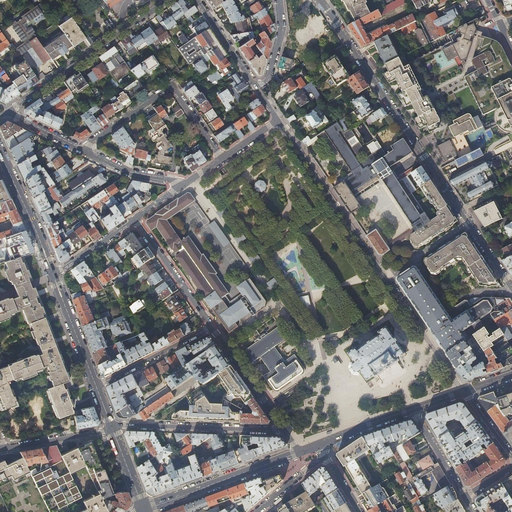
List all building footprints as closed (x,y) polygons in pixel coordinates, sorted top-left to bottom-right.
[(103,0),(110,9),(113,7),(109,2),(111,0),(103,0)] [(181,10),(183,12),(187,9),(184,5),(183,3),(184,2),(182,0),(178,0),(176,2),(181,10)] [(205,0),(212,9),(221,4),(222,3),(219,0),(205,0)] [(224,11),(235,5),(232,0),(226,0),(223,2),(222,3),(221,4),(224,11)] [(297,0),(289,0),(291,20),(300,19),(297,0)] [(356,21),(371,13),(366,3),(367,2),(366,0),(342,0),(343,2),(344,2),(349,12),(351,11),(356,21)] [(356,21),(348,25),(362,48),(376,41),(388,35),(401,29),(413,22),(416,21),(412,14),(388,26),(388,25),(386,26),(385,24),(371,32),(366,33),(362,25),(407,2),(405,0),(396,0),(371,13),(356,21)] [(424,5),(421,0),(412,0),(417,9),(424,5)] [(511,0),(503,0),(504,2),(504,3),(505,6),(506,7),(507,11),(511,9),(511,8),(511,5),(511,4),(511,0)] [(179,12),(181,10),(176,2),(170,6),(175,14),(178,13),(179,14),(180,14),(179,12)] [(253,14),(262,9),(258,2),(249,7),(253,14)] [(309,13),(313,18),(316,16),(320,12),(312,3),(304,9),(308,14),(309,13)] [(190,23),(193,21),(189,16),(197,10),(194,5),(188,9),(187,9),(183,12),(190,23)] [(227,17),(238,11),(235,5),(224,11),(227,17)] [(15,48),(17,50),(20,55),(26,51),(37,67),(50,58),(42,46),(35,37),(34,37),(34,36),(35,36),(33,34),(32,33),(34,32),(30,27),(36,23),(33,19),(42,13),(37,6),(11,23),(13,26),(11,27),(21,41),(23,40),(24,42),(15,48)] [(438,19),(435,12),(423,17),(434,40),(446,34),(443,27),(460,19),(454,7),(443,12),(445,15),(438,19)] [(267,15),(264,8),(262,9),(253,14),(251,16),(252,19),(256,17),(257,20),(267,15)] [(240,16),(238,11),(227,17),(231,23),(236,22),(245,19),(243,15),(240,16)] [(320,12),(316,16),(318,18),(294,35),(301,45),(316,35),(316,32),(327,24),(320,12)] [(162,21),(167,29),(168,29),(176,24),(170,15),(162,21)] [(273,24),(267,15),(257,20),(263,30),(273,24)] [(474,37),(474,36),(482,16),(459,28),(461,34),(464,34),(462,38),(460,38),(457,39),(458,42),(455,43),(454,41),(452,42),(451,41),(450,42),(451,43),(447,44),(446,43),(444,44),(445,45),(441,47),(441,46),(439,47),(439,48),(436,50),(435,49),(433,50),(434,51),(430,53),(430,51),(428,52),(428,54),(424,55),(424,54),(422,55),(423,56),(419,58),(419,57),(417,58),(417,59),(414,61),(413,60),(411,61),(412,62),(407,64),(403,55),(399,57),(387,64),(390,71),(389,71),(383,74),(389,83),(396,80),(398,79),(399,81),(398,83),(401,89),(403,89),(404,91),(403,92),(397,95),(405,107),(412,103),(414,102),(415,105),(414,107),(416,112),(419,113),(420,115),(418,116),(413,118),(423,135),(431,131),(437,128),(434,123),(436,123),(424,99),(420,91),(425,89),(426,90),(428,89),(427,88),(430,86),(431,87),(433,86),(433,85),(436,83),(436,84),(439,83),(438,82),(442,80),(442,82),(444,81),(444,79),(447,78),(448,79),(449,78),(449,77),(453,75),(453,76),(455,75),(455,74),(458,72),(459,74),(461,73),(460,71),(464,69),(463,67),(472,42),(471,42),(472,37),(473,37),(474,37)] [(63,32),(73,47),(85,39),(83,37),(71,18),(59,26),(63,32)] [(103,23),(109,31),(114,27),(108,19),(103,23)] [(249,32),(245,19),(236,22),(238,34),(249,32)] [(432,41),(421,19),(419,20),(424,31),(430,42),(432,41)] [(200,33),(208,27),(204,20),(196,26),(200,33)] [(416,27),(413,22),(401,29),(404,35),(409,33),(408,32),(414,29),(415,28),(416,27)] [(275,31),(274,23),(273,24),(263,30),(261,31),(262,32),(265,36),(275,31)] [(153,32),(160,42),(169,36),(165,30),(162,26),(153,32)] [(149,27),(139,34),(147,45),(152,42),(155,47),(161,43),(160,42),(153,32),(149,27)] [(225,57),(228,55),(208,27),(200,33),(188,41),(183,45),(181,46),(178,49),(189,65),(200,57),(205,54),(209,59),(213,65),(216,63),(225,57)] [(430,42),(424,31),(422,32),(421,29),(418,28),(417,29),(417,28),(415,28),(414,29),(423,46),(430,42)] [(183,45),(188,41),(180,30),(176,33),(183,45)] [(0,72),(3,70),(0,66),(0,51),(10,45),(0,31),(0,38),(3,43),(0,45),(0,72)] [(254,38),(252,31),(249,32),(238,34),(230,36),(235,42),(243,38),(248,36),(249,41),(251,39),(254,38)] [(42,46),(50,58),(51,60),(59,54),(61,56),(68,51),(73,47),(63,32),(57,36),(56,34),(50,39),(51,40),(42,46)] [(265,36),(262,32),(258,35),(260,38),(261,38),(262,39),(260,41),(260,42),(258,43),(257,42),(256,43),(257,44),(255,45),(258,50),(260,52),(261,55),(265,60),(270,43),(265,36)] [(85,39),(89,45),(94,41),(89,33),(83,37),(85,39)] [(127,36),(133,44),(140,39),(137,34),(135,36),(133,37),(132,36),(131,34),(127,36)] [(388,35),(376,41),(387,64),(399,57),(388,35)] [(127,36),(120,41),(125,49),(133,44),(127,36)] [(504,52),(503,48),(499,47),(495,43),(494,40),(491,39),(491,41),(485,39),(484,37),(482,36),(475,54),(476,57),(473,58),(473,59),(472,60),(472,61),(472,62),(476,71),(465,76),(468,82),(466,83),(467,85),(469,84),(471,88),(469,89),(470,91),(472,90),(474,95),(472,95),(473,97),(475,97),(477,100),(475,101),(476,103),(477,102),(480,106),(478,107),(479,109),(480,108),(483,114),(497,107),(498,109),(497,111),(496,114),(495,115),(495,118),(496,120),(496,123),(498,125),(499,127),(501,129),(504,131),(506,132),(509,132),(510,134),(511,133),(511,132),(511,70),(510,66),(511,65),(509,64),(507,60),(508,59),(508,58),(505,57),(502,53),(504,52)] [(254,46),(255,45),(251,39),(249,41),(239,48),(248,61),(253,58),(252,57),(255,55),(260,52),(258,50),(253,54),(249,49),(251,47),(250,46),(253,45),(254,46)] [(337,55),(344,50),(341,45),(334,50),(337,55)] [(103,63),(116,82),(131,71),(130,70),(113,46),(98,57),(103,63)] [(204,62),(209,59),(205,54),(200,57),(200,59),(192,64),(199,74),(208,68),(204,62)] [(261,75),(265,60),(261,55),(258,57),(258,58),(259,58),(258,58),(257,58),(255,55),(252,57),(253,58),(248,61),(257,75),(261,75)] [(130,70),(131,71),(135,78),(136,79),(157,64),(151,56),(141,62),(143,65),(140,67),(139,64),(130,70)] [(336,56),(323,64),(333,79),(336,83),(338,86),(348,80),(350,78),(350,77),(345,70),(341,63),(337,57),(336,57),(336,56)] [(229,64),(225,57),(216,63),(224,75),(229,71),(226,66),(229,64)] [(298,70),(302,67),(297,59),(295,61),(287,59),(282,57),(279,68),(290,71),(293,61),(296,66),(298,70)] [(38,81),(24,61),(14,67),(18,74),(18,76),(18,77),(11,82),(12,84),(19,94),(38,81)] [(92,70),(86,74),(103,99),(105,98),(120,88),(116,82),(103,63),(101,64),(100,64),(92,69),(92,70)] [(3,70),(0,72),(0,77),(1,77),(6,85),(11,82),(3,70)] [(216,70),(207,76),(210,82),(214,79),(217,83),(223,79),(216,70)] [(231,83),(234,87),(245,80),(242,76),(240,77),(239,77),(236,72),(231,76),(234,81),(231,83)] [(356,94),(357,95),(369,87),(359,72),(350,78),(348,80),(349,80),(350,80),(358,92),(356,94)] [(74,74),(62,82),(67,88),(71,94),(76,90),(75,89),(79,87),(80,88),(87,84),(82,77),(79,73),(76,76),(74,74)] [(86,74),(82,77),(87,84),(99,102),(103,99),(86,74)] [(299,87),(301,89),(303,88),(306,86),(306,85),(301,77),(296,80),(298,82),(295,84),(293,81),(295,80),(292,76),(290,77),(291,78),(282,84),(289,94),(299,87)] [(140,93),(144,90),(136,79),(135,78),(134,79),(121,89),(124,94),(129,100),(133,98),(133,96),(139,92),(140,93)] [(230,90),(233,95),(241,90),(243,88),(248,85),(245,80),(234,87),(230,90)] [(187,85),(182,88),(184,92),(193,86),(190,82),(186,84),(187,85)] [(312,82),(307,85),(312,93),(313,92),(314,95),(318,92),(312,82)] [(3,91),(0,96),(0,101),(5,104),(19,94),(12,84),(3,91)] [(184,92),(190,100),(194,98),(196,100),(195,101),(196,103),(197,102),(199,105),(206,100),(201,92),(200,93),(200,92),(199,92),(194,85),(193,86),(184,92)] [(57,96),(60,101),(63,99),(66,103),(67,102),(67,101),(69,100),(66,96),(71,94),(67,88),(57,96)] [(222,102),(228,110),(230,109),(230,106),(228,102),(233,98),(227,89),(221,93),(220,90),(216,93),(222,102)] [(294,97),(301,107),(310,101),(303,91),(294,97)] [(128,106),(132,104),(129,100),(124,94),(123,94),(122,92),(118,94),(119,96),(116,98),(117,100),(123,108),(124,106),(125,106),(126,106),(127,105),(127,104),(128,106)] [(220,103),(222,102),(216,93),(214,94),(220,103)] [(252,110),(261,104),(253,93),(245,98),(248,103),(247,103),(252,110)] [(357,110),(368,103),(363,94),(352,102),(354,105),(357,110)] [(46,100),(42,103),(43,105),(46,110),(50,107),(60,101),(57,96),(48,102),(46,100)] [(424,99),(436,123),(439,121),(427,98),(424,99)] [(42,103),(39,99),(24,109),(24,113),(34,118),(44,111),(46,110),(43,105),(39,108),(38,106),(42,103)] [(63,99),(60,101),(50,107),(51,109),(53,108),(56,113),(65,107),(63,104),(64,103),(65,104),(66,104),(66,103),(63,99)] [(109,105),(114,112),(118,110),(119,111),(123,108),(117,100),(112,104),(112,103),(109,105)] [(199,105),(198,105),(203,112),(211,107),(206,100),(199,105)] [(355,111),(357,110),(354,105),(352,102),(349,103),(355,111)] [(373,110),(368,103),(357,110),(361,114),(360,115),(362,118),(373,110)] [(103,113),(107,118),(107,117),(108,118),(108,117),(108,118),(111,116),(111,115),(114,112),(109,105),(108,104),(101,109),(103,113)] [(256,117),(265,111),(261,104),(252,110),(250,112),(252,115),(253,114),(256,117)] [(80,116),(92,133),(109,121),(107,118),(103,113),(95,119),(91,114),(98,109),(95,105),(80,116)] [(153,108),(157,113),(161,119),(167,114),(160,105),(157,107),(156,106),(153,108)] [(181,109),(178,105),(172,109),(175,113),(181,109)] [(383,108),(372,114),(376,120),(381,117),(383,119),(388,116),(383,108)] [(181,109),(175,113),(174,114),(177,118),(184,113),(181,109)] [(212,109),(204,114),(209,121),(217,116),(216,115),(214,112),(212,109)] [(44,111),(34,118),(58,129),(62,120),(44,111)] [(313,129),(323,123),(320,118),(315,111),(305,117),(313,129)] [(157,113),(147,121),(152,128),(149,131),(153,137),(152,138),(152,140),(153,143),(156,141),(158,143),(157,144),(156,147),(159,151),(158,152),(157,155),(155,154),(155,157),(156,157),(155,163),(170,165),(172,157),(168,156),(169,152),(167,149),(172,146),(168,140),(167,141),(165,137),(166,137),(166,136),(165,133),(163,134),(160,131),(161,130),(162,129),(160,127),(165,124),(163,121),(161,119),(157,113)] [(233,130),(239,139),(244,136),(239,129),(245,124),(250,131),(255,128),(246,115),(241,118),(230,126),(233,130)] [(287,120),(290,124),(297,119),(294,115),(287,120)] [(320,118),(323,123),(324,123),(326,124),(329,121),(324,115),(320,118)] [(444,157),(442,158),(444,163),(449,160),(448,160),(454,157),(462,153),(461,150),(462,150),(462,149),(463,148),(463,147),(465,146),(462,140),(473,135),(474,137),(480,135),(478,132),(484,129),(481,124),(482,123),(481,121),(480,122),(477,116),(472,118),(470,115),(469,115),(468,115),(453,122),(455,125),(448,128),(448,129),(449,130),(448,131),(447,132),(446,133),(447,134),(447,135),(445,136),(445,138),(446,138),(445,140),(444,140),(443,142),(444,142),(444,144),(440,146),(439,144),(438,145),(444,157)] [(223,125),(218,117),(210,122),(215,130),(223,125)] [(163,121),(165,124),(173,137),(176,135),(165,120),(163,121)] [(16,140),(17,139),(19,143),(22,141),(26,138),(33,134),(7,121),(0,126),(0,129),(9,149),(18,143),(16,140)] [(414,227),(416,231),(430,222),(425,213),(411,193),(402,179),(398,182),(389,168),(413,153),(403,139),(384,151),(382,148),(373,154),(364,160),(364,159),(361,156),(368,151),(368,150),(368,149),(366,147),(364,148),(352,128),(344,133),(343,131),(343,130),(338,122),(324,131),(353,175),(334,188),(351,214),(361,207),(353,196),(381,178),(414,227)] [(339,122),(338,122),(343,130),(343,131),(346,129),(342,123),(341,124),(339,122)] [(215,136),(218,142),(228,135),(227,134),(233,130),(230,126),(215,136)] [(122,127),(116,131),(124,143),(126,146),(132,142),(122,127)] [(75,132),(73,137),(79,140),(82,139),(89,135),(86,129),(79,134),(75,132)] [(116,131),(111,135),(120,148),(124,143),(116,131)] [(377,141),(382,148),(390,142),(384,133),(376,139),(377,141)] [(38,136),(33,134),(26,138),(22,141),(19,143),(18,143),(9,149),(11,154),(16,165),(34,155),(32,150),(33,150),(29,142),(37,138),(38,136)] [(302,141),(304,145),(311,140),(308,136),(302,141)] [(304,145),(307,148),(319,140),(316,136),(311,140),(304,145)] [(179,138),(176,140),(184,153),(188,150),(186,147),(185,147),(179,138)] [(382,148),(377,141),(374,142),(374,141),(367,145),(373,153),(373,154),(382,148)] [(124,143),(120,148),(119,149),(117,152),(125,155),(126,152),(128,153),(124,162),(128,164),(131,157),(133,148),(126,146),(124,143)] [(437,148),(442,158),(444,157),(438,145),(437,145),(436,146),(437,149),(437,148)] [(54,151),(56,149),(54,147),(51,148),(49,146),(37,153),(39,156),(43,153),(45,156),(46,156),(54,151)] [(60,155),(56,149),(54,151),(46,156),(45,156),(49,162),(59,155),(60,155)] [(134,157),(149,161),(150,155),(146,154),(147,152),(136,149),(134,157)] [(199,166),(207,161),(199,149),(191,155),(199,166)] [(480,149),(449,164),(450,166),(456,163),(458,167),(469,161),(470,162),(484,155),(480,149)] [(184,161),(191,172),(199,166),(191,155),(190,154),(187,157),(186,156),(183,158),(183,159),(184,161)] [(36,159),(34,155),(16,165),(24,180),(35,172),(39,169),(40,168),(39,165),(36,166),(33,168),(31,168),(30,166),(30,165),(29,163),(34,160),(36,159)] [(59,155),(49,162),(46,164),(48,167),(52,164),(56,170),(65,164),(59,155)] [(487,161),(449,181),(453,187),(469,179),(474,189),(466,193),(469,199),(498,185),(490,168),(492,167),(492,165),(491,162),(489,161),(487,162),(487,161)] [(422,166),(419,163),(411,169),(412,171),(405,176),(406,177),(407,176),(411,174),(422,166)] [(71,172),(65,164),(56,170),(60,176),(56,178),(58,181),(71,172)] [(431,180),(422,166),(411,174),(420,188),(420,187),(431,180)] [(35,172),(24,180),(32,198),(42,192),(45,190),(54,184),(48,176),(42,167),(40,168),(39,169),(42,174),(41,175),(48,185),(46,187),(43,189),(35,172)] [(122,178),(105,169),(99,174),(106,180),(106,179),(110,176),(115,180),(115,181),(115,182),(122,178)] [(106,180),(99,174),(92,178),(102,191),(103,190),(105,189),(110,186),(106,180)] [(406,177),(402,179),(411,193),(419,188),(417,186),(415,188),(407,176),(406,177)] [(102,191),(92,178),(84,183),(89,191),(93,197),(102,191)] [(0,202),(10,199),(5,189),(1,179),(0,179),(0,202)] [(445,201),(431,180),(420,187),(420,188),(419,188),(411,193),(425,213),(445,201)] [(141,182),(131,181),(126,190),(128,193),(130,195),(132,194),(133,195),(138,192),(139,190),(141,182)] [(264,190),(265,189),(266,185),(263,182),(259,181),(257,183),(256,183),(255,187),(257,191),(262,192),(263,191),(264,190)] [(148,184),(141,182),(139,190),(146,200),(147,199),(150,195),(150,192),(147,192),(148,184)] [(42,192),(32,198),(39,213),(50,208),(50,207),(47,201),(49,200),(52,206),(53,205),(53,204),(62,197),(54,184),(45,190),(49,198),(47,199),(45,195),(44,195),(42,192)] [(112,184),(110,186),(105,189),(110,196),(112,195),(117,191),(112,184)] [(102,191),(93,197),(87,201),(92,207),(94,210),(105,203),(112,214),(111,216),(109,214),(106,216),(105,214),(104,214),(102,215),(102,216),(103,218),(100,219),(108,230),(123,220),(120,215),(108,197),(103,190),(102,191)] [(138,192),(133,195),(131,197),(136,205),(139,209),(143,206),(139,202),(143,199),(144,201),(146,200),(139,190),(138,192)] [(44,221),(48,227),(56,221),(64,216),(72,211),(80,206),(84,202),(87,201),(93,197),(89,191),(44,221)] [(130,195),(128,193),(121,198),(124,202),(129,209),(129,210),(136,205),(131,197),(130,195)] [(166,220),(195,200),(190,194),(188,193),(179,200),(178,199),(156,214),(156,215),(147,221),(147,223),(151,230),(157,226),(168,242),(167,242),(175,252),(178,250),(180,253),(175,256),(205,299),(223,286),(223,285),(216,274),(217,273),(211,264),(209,265),(189,236),(181,241),(166,220)] [(110,196),(108,197),(120,215),(129,209),(124,202),(119,205),(112,195),(110,196)] [(7,212),(15,209),(10,199),(0,202),(0,214),(3,213),(7,212)] [(483,220),(486,226),(500,219),(497,214),(500,212),(496,205),(494,206),(493,202),(492,199),(485,203),(486,204),(482,206),(481,205),(475,208),(476,210),(477,213),(476,214),(481,221),(483,220)] [(425,213),(430,222),(431,224),(451,211),(445,201),(425,213)] [(80,206),(72,211),(74,214),(78,211),(85,220),(88,218),(84,212),(83,210),(80,206)] [(94,210),(92,207),(88,210),(84,212),(88,218),(91,222),(92,223),(98,219),(98,218),(99,217),(94,210)] [(220,209),(216,212),(220,219),(225,215),(228,213),(223,207),(220,209)] [(12,224),(21,221),(15,209),(7,212),(8,215),(9,218),(10,220),(12,224)] [(431,224),(438,234),(455,222),(455,217),(451,211),(431,224)] [(64,216),(56,221),(57,223),(59,225),(66,220),(64,216)] [(509,218),(508,216),(503,218),(504,221),(502,222),(504,226),(511,221),(511,219),(511,217),(509,218)] [(0,238),(25,230),(21,221),(12,224),(11,224),(13,227),(11,227),(12,229),(0,232),(0,238)] [(48,227),(46,228),(50,238),(62,230),(61,228),(58,231),(57,230),(57,229),(57,227),(57,226),(56,225),(54,226),(54,225),(57,223),(56,221),(48,227)] [(230,243),(214,221),(211,223),(208,225),(224,248),(230,243)] [(511,221),(504,226),(503,226),(509,238),(511,236),(511,221)] [(92,223),(91,222),(88,224),(91,227),(85,231),(87,234),(92,241),(100,236),(92,223)] [(411,235),(410,240),(414,246),(418,247),(425,243),(438,234),(431,224),(430,222),(416,231),(411,235)] [(74,227),(72,228),(73,229),(80,239),(87,234),(85,231),(82,226),(76,230),(74,227)] [(405,240),(410,240),(411,235),(416,231),(414,227),(387,246),(390,250),(405,240)] [(73,232),(66,236),(68,239),(72,245),(80,239),(73,229),(72,230),(73,232)] [(5,250),(29,241),(25,230),(0,238),(0,239),(2,245),(4,249),(5,250)] [(62,230),(50,238),(54,248),(60,244),(61,243),(59,239),(60,239),(59,237),(59,236),(59,235),(60,234),(64,241),(68,239),(66,236),(62,230)] [(366,236),(379,254),(383,255),(390,250),(387,246),(376,230),(366,236)] [(242,232),(234,238),(238,244),(246,238),(242,232)] [(133,233),(125,239),(137,255),(144,249),(133,233)] [(493,287),(502,287),(497,279),(467,235),(463,234),(445,246),(446,246),(439,250),(434,254),(426,258),(425,262),(431,271),(436,273),(449,265),(455,260),(458,259),(463,259),(471,272),(479,284),(480,286),(493,287)] [(61,243),(60,244),(63,247),(64,249),(68,246),(71,250),(74,248),(72,245),(68,239),(64,241),(61,243)] [(119,243),(119,244),(124,250),(127,248),(129,252),(130,251),(134,257),(137,255),(125,239),(119,243)] [(19,257),(23,255),(33,252),(29,241),(5,250),(2,251),(6,261),(19,257)] [(60,244),(54,248),(58,261),(62,262),(69,257),(64,249),(62,251),(60,249),(63,247),(60,244)] [(116,246),(113,248),(120,258),(126,254),(124,250),(119,244),(118,245),(117,244),(115,245),(116,246)] [(155,257),(148,247),(144,249),(137,255),(134,257),(130,259),(137,269),(139,268),(142,266),(141,266),(149,261),(150,260),(155,257)] [(113,248),(106,253),(111,259),(112,259),(116,264),(120,261),(121,263),(123,262),(120,258),(113,248)] [(439,250),(426,258),(434,254),(439,250)] [(256,252),(248,258),(253,264),(260,258),(256,252)] [(511,255),(508,257),(502,260),(511,275),(511,255)] [(14,288),(29,282),(28,281),(27,278),(28,277),(26,270),(23,262),(21,262),(19,257),(6,261),(3,262),(6,269),(3,270),(8,281),(9,281),(9,283),(10,283),(11,285),(12,285),(13,285),(14,288)] [(139,279),(141,283),(142,282),(146,279),(149,277),(157,272),(152,264),(152,263),(150,260),(149,261),(142,266),(139,268),(142,272),(138,274),(138,276),(139,278),(139,279)] [(85,261),(77,267),(82,274),(84,277),(87,274),(88,276),(90,274),(89,273),(92,271),(85,261)] [(115,264),(106,271),(112,280),(118,276),(120,278),(114,282),(115,284),(116,284),(124,278),(123,276),(121,274),(120,273),(115,264)] [(77,267),(71,270),(76,277),(82,274),(77,267)] [(495,320),(505,314),(502,310),(501,311),(498,306),(497,304),(496,298),(495,298),(483,297),(470,306),(467,301),(465,300),(446,313),(422,276),(416,267),(414,267),(397,278),(397,280),(432,332),(431,332),(434,336),(434,335),(440,344),(442,348),(443,348),(446,353),(465,341),(466,340),(461,332),(472,324),(478,332),(485,327),(495,321),(495,320)] [(112,280),(106,271),(96,277),(102,286),(110,281),(112,285),(115,284),(114,282),(112,280)] [(149,277),(146,279),(152,287),(163,279),(157,272),(149,277)] [(82,274),(76,277),(80,284),(81,283),(87,281),(84,277),(82,274)] [(96,277),(88,283),(94,292),(96,291),(104,288),(102,286),(96,277)] [(266,302),(250,278),(237,287),(244,297),(231,306),(229,306),(227,307),(221,298),(228,293),(223,286),(205,299),(204,299),(211,308),(213,307),(218,314),(216,315),(216,316),(215,318),(215,320),(216,322),(219,326),(221,328),(223,329),(224,329),(226,329),(229,329),(231,329),(233,328),(236,326),(237,325),(237,324),(238,322),(238,321),(239,319),(239,318),(249,311),(253,316),(265,308),(266,302)] [(269,282),(267,283),(271,289),(278,284),(274,278),(269,282)] [(77,287),(69,290),(71,294),(76,292),(77,294),(80,293),(82,292),(84,296),(94,292),(88,283),(87,281),(81,283),(84,289),(81,291),(77,287)] [(29,323),(43,318),(41,314),(42,314),(36,298),(35,295),(32,288),(31,288),(31,287),(29,282),(14,288),(13,285),(12,285),(16,297),(10,299),(10,298),(6,299),(6,298),(0,300),(0,319),(0,320),(9,316),(8,315),(21,310),(27,324),(29,323)] [(166,282),(155,290),(157,292),(160,290),(162,293),(170,287),(166,282)] [(115,284),(112,285),(115,289),(116,289),(122,298),(124,297),(116,284),(115,284)] [(170,287),(162,293),(164,296),(161,298),(163,301),(174,293),(170,287)] [(84,296),(73,300),(76,307),(79,314),(91,309),(93,309),(92,307),(90,308),(87,302),(91,300),(90,298),(97,295),(96,291),(94,292),(84,296)] [(309,295),(300,297),(301,307),(311,304),(309,295)] [(173,296),(166,301),(168,304),(167,304),(174,313),(183,307),(180,303),(179,304),(175,299),(173,296)] [(511,310),(511,309),(511,301),(510,298),(500,298),(495,297),(495,298),(496,298),(497,304),(498,306),(500,305),(502,303),(504,302),(507,306),(502,309),(502,310),(505,314),(511,311),(511,310)] [(143,300),(142,298),(130,307),(133,313),(137,310),(138,312),(145,307),(141,301),(143,300)] [(185,310),(183,307),(174,313),(180,322),(187,317),(184,311),(185,310)] [(91,309),(79,314),(83,326),(86,325),(95,322),(91,309)] [(495,321),(500,328),(504,334),(507,340),(511,336),(511,309),(511,310),(511,311),(505,314),(495,320),(495,321)] [(99,315),(101,319),(107,317),(110,316),(108,311),(99,315)] [(86,325),(83,326),(89,340),(94,353),(105,348),(108,347),(101,331),(111,327),(114,337),(120,335),(120,337),(132,333),(128,322),(126,321),(124,316),(114,320),(113,322),(113,323),(109,324),(107,317),(101,319),(95,322),(86,325)] [(46,323),(44,317),(43,318),(29,323),(32,331),(31,331),(36,345),(38,345),(41,354),(37,356),(36,355),(33,356),(33,355),(10,364),(10,365),(7,366),(1,368),(3,372),(5,371),(9,380),(12,379),(13,380),(20,377),(20,378),(35,373),(34,371),(42,368),(41,367),(46,365),(48,371),(47,372),(51,383),(53,383),(54,386),(57,386),(69,381),(66,373),(61,362),(59,356),(46,323)] [(185,336),(192,332),(187,321),(182,325),(183,328),(181,328),(185,336)] [(288,337),(280,326),(263,339),(261,337),(258,339),(260,341),(242,353),(249,364),(260,356),(271,372),(267,374),(266,374),(264,376),(273,388),(274,387),(275,389),(278,389),(302,372),(302,370),(302,368),(303,367),(294,355),(284,362),(274,347),(288,337)] [(394,337),(386,326),(378,332),(380,335),(357,350),(356,348),(348,353),(352,359),(354,362),(353,363),(353,362),(352,363),(353,364),(352,366),(352,367),(351,367),(352,368),(353,369),(353,370),(354,371),(355,372),(355,371),(357,372),(359,372),(359,373),(360,372),(361,371),(367,380),(374,375),(375,377),(375,376),(376,377),(387,369),(399,361),(399,360),(398,358),(405,353),(398,343),(396,340),(394,337)] [(491,348),(494,345),(492,343),(504,334),(500,328),(493,333),(494,335),(489,338),(488,335),(489,334),(485,327),(478,332),(473,335),(484,351),(490,347),(491,348)] [(170,343),(185,336),(181,328),(176,331),(175,330),(168,334),(170,337),(168,338),(170,343)] [(313,333),(305,338),(310,344),(317,339),(313,333)] [(156,336),(149,340),(150,341),(152,345),(156,343),(159,341),(156,336)] [(166,336),(159,341),(159,342),(158,343),(157,343),(158,345),(157,345),(156,343),(152,345),(155,351),(170,343),(168,338),(166,340),(165,338),(166,337),(166,336)] [(207,351),(217,345),(211,336),(191,347),(195,356),(197,356),(196,354),(206,349),(207,351)] [(122,342),(118,343),(116,344),(122,354),(128,365),(141,358),(155,351),(152,345),(150,341),(146,343),(146,342),(143,342),(127,351),(122,342)] [(446,354),(456,368),(465,362),(466,363),(471,359),(476,356),(465,341),(446,353),(446,354)] [(116,344),(111,346),(117,357),(118,356),(122,354),(116,344)] [(188,372),(180,378),(176,373),(173,375),(166,379),(173,390),(194,376),(198,381),(199,380),(201,383),(202,382),(204,384),(217,375),(231,365),(217,345),(207,351),(202,355),(197,359),(184,367),(188,372)] [(487,373),(504,368),(501,363),(499,365),(497,364),(494,358),(497,357),(491,348),(490,347),(484,351),(486,354),(486,355),(486,356),(487,357),(488,357),(490,362),(488,364),(485,365),(487,373)] [(105,348),(94,353),(99,366),(106,362),(112,359),(110,356),(109,356),(109,355),(110,354),(108,350),(107,351),(105,348)] [(504,368),(511,364),(511,349),(507,353),(506,352),(504,351),(499,354),(500,357),(498,359),(501,363),(504,368)] [(106,377),(128,365),(122,354),(118,356),(119,358),(112,362),(111,361),(110,361),(110,362),(109,363),(107,364),(106,362),(99,366),(102,375),(106,377)] [(182,364),(177,354),(168,359),(172,366),(173,368),(174,368),(182,364)] [(467,380),(487,373),(485,365),(483,362),(479,363),(479,364),(475,366),(476,366),(474,367),(473,368),(471,364),(473,363),(473,362),(471,359),(466,363),(465,362),(456,368),(461,376),(463,379),(467,380)] [(157,364),(161,373),(169,370),(169,369),(170,368),(170,367),(167,363),(166,363),(164,361),(157,364)] [(199,387),(195,390),(187,395),(186,396),(192,404),(192,406),(191,406),(191,411),(181,411),(174,415),(173,417),(173,419),(173,418),(175,419),(212,420),(212,422),(240,423),(241,411),(242,409),(243,406),(245,403),(253,397),(231,365),(217,375),(221,382),(229,392),(227,394),(226,395),(225,397),(225,398),(224,400),(223,403),(211,403),(199,387)] [(150,381),(158,377),(153,367),(145,372),(150,381)] [(3,372),(1,368),(0,368),(0,403),(3,410),(16,405),(13,397),(12,397),(7,384),(8,384),(7,381),(9,380),(5,371),(3,372)] [(134,376),(140,388),(143,386),(149,383),(143,372),(140,373),(142,376),(138,378),(136,375),(134,376)] [(134,376),(133,374),(109,387),(108,390),(117,413),(137,400),(143,395),(140,388),(134,376)] [(147,407),(142,411),(130,419),(143,419),(144,421),(150,417),(148,414),(194,384),(195,390),(199,387),(201,386),(198,381),(194,376),(173,390),(170,392),(147,407)] [(69,382),(69,381),(57,386),(54,386),(47,389),(58,419),(73,413),(73,412),(73,411),(72,411),(71,407),(72,406),(66,392),(63,384),(69,382)] [(511,384),(503,387),(494,390),(500,409),(510,421),(511,419),(511,384)] [(144,402),(147,407),(170,392),(167,387),(144,402)] [(500,409),(494,390),(479,396),(478,399),(511,444),(511,419),(510,421),(500,409)] [(241,411),(240,423),(252,423),(268,424),(269,422),(270,421),(253,397),(245,403),(243,406),(247,409),(248,407),(251,412),(253,412),(252,414),(243,413),(243,410),(242,409),(241,411)] [(140,404),(137,400),(117,413),(118,416),(121,419),(130,419),(142,411),(140,407),(135,411),(134,409),(140,404)] [(466,428),(477,420),(464,403),(462,403),(460,402),(453,404),(427,414),(426,417),(438,437),(449,431),(451,431),(451,429),(449,429),(446,425),(447,421),(450,420),(451,422),(452,422),(457,421),(457,420),(459,420),(460,420),(465,427),(463,427),(464,429),(466,428)] [(16,406),(11,410),(15,416),(21,411),(18,406),(16,407),(16,406)] [(93,407),(80,409),(82,414),(83,414),(84,416),(85,416),(84,417),(80,415),(74,416),(76,428),(77,429),(85,428),(97,426),(99,422),(93,407)] [(4,415),(8,419),(14,414),(9,410),(4,415)] [(410,420),(380,430),(386,441),(389,440),(389,441),(391,441),(393,440),(394,442),(400,438),(399,437),(400,436),(400,432),(404,431),(405,432),(404,433),(404,434),(407,440),(409,439),(420,432),(413,421),(410,420)] [(484,449),(482,446),(484,444),(487,447),(493,443),(477,420),(466,428),(468,431),(455,440),(449,431),(438,437),(455,467),(462,463),(460,460),(463,458),(465,461),(469,459),(480,451),(483,450),(484,449)] [(370,449),(378,463),(394,455),(391,450),(389,446),(387,447),(385,443),(385,442),(386,441),(380,430),(363,436),(363,437),(370,449)] [(125,434),(130,448),(135,446),(134,443),(137,442),(137,443),(139,442),(139,441),(141,440),(141,443),(144,441),(149,438),(150,432),(138,432),(127,431),(125,434)] [(155,432),(150,432),(149,438),(159,454),(167,449),(165,446),(162,448),(155,435),(155,432)] [(184,433),(174,433),(177,442),(182,438),(184,440),(183,440),(185,443),(185,442),(186,443),(189,446),(181,452),(183,456),(192,450),(192,448),(192,434),(184,433)] [(201,434),(192,434),(192,448),(194,448),(194,447),(194,445),(197,445),(197,446),(201,444),(201,440),(203,440),(204,442),(209,438),(213,435),(213,434),(201,434)] [(217,435),(213,434),(213,435),(209,438),(214,450),(215,454),(222,452),(220,447),(224,446),(222,441),(220,441),(217,435)] [(234,451),(239,464),(257,457),(251,442),(251,436),(241,436),(240,445),(241,448),(234,451)] [(251,442),(257,457),(286,446),(287,444),(283,439),(279,437),(251,436),(251,442)] [(365,492),(372,488),(372,487),(355,459),(370,449),(363,437),(357,440),(338,453),(339,454),(338,455),(344,465),(344,466),(346,466),(358,486),(357,487),(358,490),(360,489),(362,493),(365,492)] [(159,454),(149,438),(144,441),(153,458),(155,457),(159,454)] [(407,440),(401,444),(408,456),(416,451),(414,447),(412,445),(410,441),(409,439),(407,440)] [(97,491),(98,493),(101,499),(112,494),(107,481),(103,470),(97,457),(91,443),(82,446),(77,448),(85,465),(87,469),(92,467),(93,471),(101,489),(97,491)] [(506,460),(493,443),(487,447),(484,449),(484,450),(483,451),(483,450),(480,451),(482,454),(485,452),(491,460),(487,462),(493,471),(505,463),(506,460)] [(167,449),(159,454),(162,459),(167,456),(173,452),(171,449),(172,448),(169,444),(165,446),(167,449)] [(401,444),(395,447),(400,455),(404,461),(409,458),(408,456),(401,444)] [(35,449),(20,452),(22,457),(26,465),(30,464),(30,462),(37,461),(40,461),(40,463),(41,462),(41,465),(40,470),(37,472),(35,468),(29,471),(29,472),(49,511),(81,497),(69,473),(61,456),(56,445),(43,447),(35,449)] [(135,446),(130,448),(132,454),(139,451),(137,445),(135,446)] [(391,450),(394,455),(396,458),(400,455),(395,447),(391,450)] [(431,452),(428,447),(417,453),(421,459),(417,461),(417,462),(414,464),(419,473),(421,472),(423,471),(433,465),(434,464),(432,460),(430,457),(429,454),(431,452)] [(77,448),(61,456),(69,473),(85,465),(77,448)] [(181,452),(180,451),(174,455),(177,460),(183,456),(181,452)] [(217,458),(221,470),(239,464),(234,451),(227,453),(228,457),(227,457),(225,454),(216,457),(217,458)] [(160,464),(156,467),(157,468),(156,470),(150,460),(138,468),(144,484),(156,475),(158,474),(167,468),(167,467),(162,459),(159,454),(155,457),(158,462),(159,462),(160,464)] [(169,474),(175,488),(204,477),(198,462),(196,455),(189,457),(192,465),(176,471),(173,463),(172,464),(167,467),(167,468),(169,474)] [(400,455),(396,458),(399,464),(403,462),(404,461),(400,455)] [(167,456),(162,459),(167,467),(172,464),(171,460),(170,458),(167,456)] [(3,461),(0,462),(0,480),(2,479),(3,480),(5,479),(5,478),(11,475),(14,479),(29,472),(29,471),(26,465),(22,457),(6,465),(4,460),(3,461)] [(198,462),(204,477),(221,470),(217,458),(213,460),(212,458),(211,458),(208,458),(209,461),(208,462),(208,461),(203,462),(204,463),(202,464),(201,461),(198,462)] [(462,463),(455,467),(466,485),(469,486),(482,478),(476,470),(472,472),(467,463),(470,461),(469,459),(465,461),(462,463)] [(413,477),(404,461),(403,462),(399,464),(403,471),(406,476),(409,474),(411,478),(412,477),(413,477)] [(448,480),(438,462),(434,464),(433,465),(423,471),(421,472),(419,473),(418,474),(413,477),(412,477),(411,478),(408,480),(410,483),(413,481),(421,495),(428,491),(420,477),(431,471),(440,487),(448,482),(447,481),(448,480)] [(482,478),(493,471),(487,462),(484,463),(484,462),(483,463),(483,464),(481,462),(478,464),(479,466),(476,468),(476,470),(482,478)] [(322,467),(303,483),(302,483),(307,491),(314,503),(324,497),(322,494),(316,498),(315,498),(312,494),(318,489),(317,488),(321,484),(324,489),(324,490),(327,495),(339,489),(325,467),(322,467)] [(406,476),(403,471),(400,473),(399,471),(394,474),(400,484),(405,481),(407,484),(410,483),(408,480),(406,476)] [(156,475),(144,484),(147,491),(149,492),(155,495),(164,492),(175,488),(169,474),(160,477),(160,478),(160,481),(159,481),(158,481),(156,475)] [(266,480),(262,482),(267,494),(271,491),(284,480),(280,475),(276,476),(275,476),(271,477),(266,479),(266,480)] [(511,475),(502,482),(510,496),(511,494),(511,475)] [(253,480),(245,483),(248,491),(251,490),(253,494),(250,496),(253,506),(267,494),(262,482),(260,477),(253,480)] [(511,511),(511,498),(510,496),(502,482),(477,497),(477,498),(476,498),(476,499),(476,500),(475,501),(476,502),(481,511),(511,511)] [(238,485),(227,489),(230,499),(231,501),(232,503),(234,501),(233,499),(235,499),(235,500),(239,498),(240,499),(242,499),(241,496),(244,495),(249,493),(248,491),(245,483),(238,485)] [(433,494),(441,508),(443,508),(457,499),(458,499),(453,492),(454,491),(450,484),(433,494)] [(380,490),(377,485),(372,488),(365,492),(368,496),(365,497),(365,498),(361,500),(364,504),(363,504),(366,510),(367,511),(386,500),(393,511),(403,511),(406,511),(403,505),(396,509),(393,505),(400,500),(396,493),(389,498),(387,499),(386,497),(388,496),(384,488),(383,489),(382,488),(380,490)] [(418,497),(415,493),(412,488),(410,489),(409,488),(404,491),(409,501),(410,500),(412,503),(419,499),(418,497)] [(216,493),(206,497),(209,507),(220,503),(220,504),(221,504),(221,502),(226,501),(230,499),(227,489),(216,493)] [(314,503),(315,505),(319,511),(330,511),(333,510),(346,503),(347,502),(339,489),(327,495),(324,497),(314,503)] [(307,491),(286,504),(290,511),(302,511),(315,505),(314,503),(307,491)] [(112,494),(101,499),(103,504),(106,502),(113,505),(117,507),(125,510),(126,508),(129,501),(126,492),(118,492),(112,494)] [(92,497),(83,501),(86,508),(87,511),(103,511),(107,511),(103,504),(101,499),(98,493),(93,496),(93,494),(91,495),(92,497)] [(234,501),(232,503),(232,505),(234,507),(235,508),(236,509),(238,507),(236,504),(242,501),(246,510),(247,511),(253,506),(250,496),(249,493),(244,495),(245,498),(242,499),(240,499),(234,501)] [(193,502),(184,505),(186,511),(211,511),(210,510),(204,511),(195,511),(199,511),(199,509),(204,507),(205,510),(210,508),(209,507),(206,497),(193,502)] [(457,499),(443,508),(445,511),(465,511),(458,499),(457,499)] [(393,511),(386,500),(367,511),(393,511)] [(222,505),(224,510),(232,505),(232,503),(231,501),(227,503),(222,505)] [(103,504),(107,511),(122,511),(125,510),(117,507),(111,511),(108,505),(110,504),(110,506),(113,507),(113,505),(106,502),(103,504)] [(351,511),(346,503),(333,510),(334,511),(351,511)]
